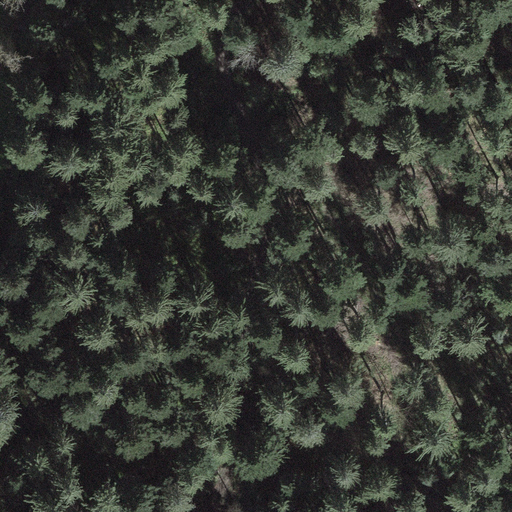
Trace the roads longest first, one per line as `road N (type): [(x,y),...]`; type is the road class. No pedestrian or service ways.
road 1 (track): [(222,511),(290,134)]
road 2 (track): [(400,207),(290,134),(343,41),(399,0)]
